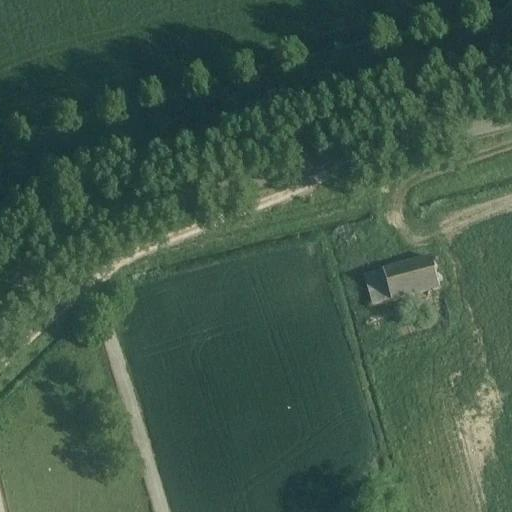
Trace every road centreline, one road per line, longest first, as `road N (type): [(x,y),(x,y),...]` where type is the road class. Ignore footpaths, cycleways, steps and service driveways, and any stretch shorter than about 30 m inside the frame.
road 1 (unclassified): [(511,123),(153,210),(81,241),(0,308)]
road 2 (track): [(0,366),(122,254),(311,182),(323,168)]
road 3 (track): [(161,511),(91,276)]
